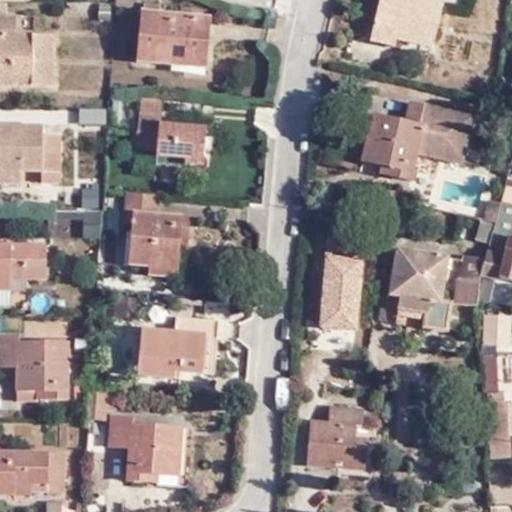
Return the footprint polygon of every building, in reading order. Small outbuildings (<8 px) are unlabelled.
[(384,0),(377,31),(402,37),(437,45),(446,6),(421,0),(384,0)] [(0,3),(0,14),(9,14),(9,4),(0,3)] [(174,53),(206,57),(210,19),(143,12),(137,61),(173,64),(174,53)] [(0,84),(54,86),(56,35),(17,34),(17,14),(9,14),(0,14),(0,84)] [(399,46),(402,37),(377,31),(375,40),(399,46)] [(445,64),(488,64),(489,40),(445,40),(445,64)] [(205,68),(206,57),(174,53),(173,64),(205,68)] [(143,92),(141,115),(163,117),(165,94),(143,92)] [(392,166),(390,175),(410,180),(418,153),(462,165),(473,119),(413,102),(407,122),(374,113),(363,159),(383,164),(392,166)] [(81,109),(81,123),(107,122),(107,108),(81,109)] [(205,164),(208,127),(162,123),(163,117),(141,115),(138,147),(159,149),(159,155),(188,157),(188,163),(205,164)] [(0,168),(23,168),(39,169),(39,182),(56,182),(56,135),(45,134),(44,125),(0,123),(0,168)] [(380,172),(390,175),(392,166),(383,164),(380,172)] [(0,180),(24,181),(23,168),(0,168),(0,180)] [(511,190),(505,189),(501,203),(511,205),(511,190)] [(161,193),(127,191),(125,220),(132,221),(129,261),(148,263),(147,271),(177,275),(180,238),(190,238),(191,216),(159,212),(161,193)] [(483,221),(495,223),(501,205),(488,202),(483,221)] [(511,205),(501,203),(501,205),(495,223),(489,244),(485,259),(482,273),(511,282),(511,205)] [(102,211),(87,211),(84,238),(101,239),(102,211)] [(483,221),(482,220),(476,241),(489,244),(495,223),(483,221)] [(48,280),(48,244),(0,243),(0,306),(11,307),(12,291),(12,279),(48,280)] [(399,310),(427,316),(430,302),(430,301),(440,303),(448,260),(398,251),(390,296),(401,298),(400,302),(399,310)] [(480,281),(482,273),(485,259),(465,256),(457,305),(480,307),(480,304),(481,291),(480,291),(482,281),(480,281)] [(116,296),(114,317),(136,319),(137,297),(116,296)] [(400,302),(383,299),(379,322),(396,325),(399,310),(400,302)] [(452,306),(440,303),(430,301),(430,302),(427,316),(424,329),(447,333),(452,306)] [(174,371),(204,374),(207,337),(218,338),(219,321),(177,317),(176,332),(143,330),(139,375),(174,378),(174,371)] [(511,344),(510,319),(489,319),(491,344),(511,344)] [(46,393),(46,401),(68,401),(69,342),(20,342),(21,337),(0,336),(0,369),(17,369),(17,393),(37,393),(46,393)] [(207,337),(204,374),(215,374),(218,338),(207,337)] [(109,393),(91,392),(89,417),(107,418),(108,411),(109,393)] [(37,400),(37,393),(17,393),(17,403),(37,403),(37,400)] [(116,394),(109,393),(108,411),(115,411),(116,394)] [(500,399),(489,399),(492,460),(507,459),(506,406),(500,405),(500,399)] [(355,451),(356,442),(357,428),(362,429),(363,412),(331,409),(329,425),(312,424),(308,468),(365,472),(367,452),(355,451)] [(177,484),(181,431),(132,427),(133,420),(111,418),(108,454),(128,455),(125,489),(147,490),(147,482),(177,484)] [(367,443),(356,442),(355,451),(367,452),(367,443)] [(50,484),(50,493),(66,493),(67,455),(0,451),(0,495),(13,496),(14,484),(50,484)] [(34,493),(50,493),(50,484),(14,484),(13,496),(34,496),(34,493)] [(62,511),(63,499),(47,499),(47,511),(62,511)]
